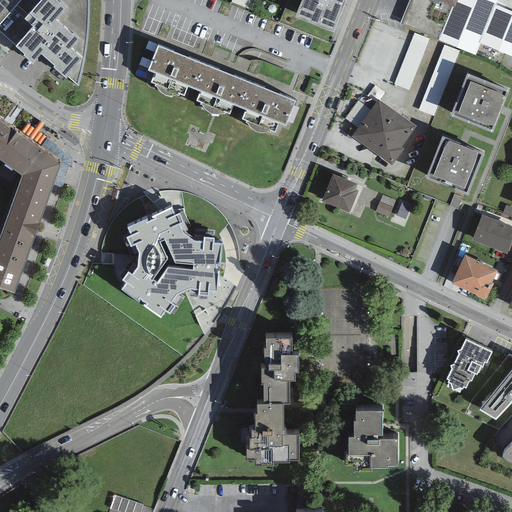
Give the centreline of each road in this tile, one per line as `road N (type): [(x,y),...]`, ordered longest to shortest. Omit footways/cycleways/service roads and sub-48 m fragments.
road 1 (primary): [(0,405),(71,256),(104,138)]
road 2 (residential): [(511,331),(279,220)]
road 3 (unknown): [(318,238),(318,479)]
road 4 (residential): [(279,220),(368,0)]
road 5 (unknown): [(509,113),(437,295)]
road 6 (residential): [(279,220),(104,138)]
road 7 (residential): [(213,385),(279,220)]
road 8 (residential): [(0,485),(141,408)]
road 9 (primary): [(104,138),(117,0)]
road 10 (residential): [(104,138),(0,75)]
